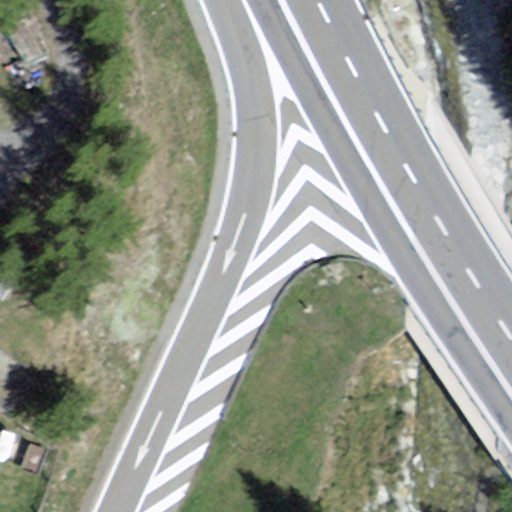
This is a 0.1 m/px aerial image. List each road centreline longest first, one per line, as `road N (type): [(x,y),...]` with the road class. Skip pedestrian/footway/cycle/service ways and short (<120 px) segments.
road 1 (primary): [(252,0),(276,160),(254,252),(135,511)]
road 2 (primary): [(289,0),(401,205),(511,382)]
